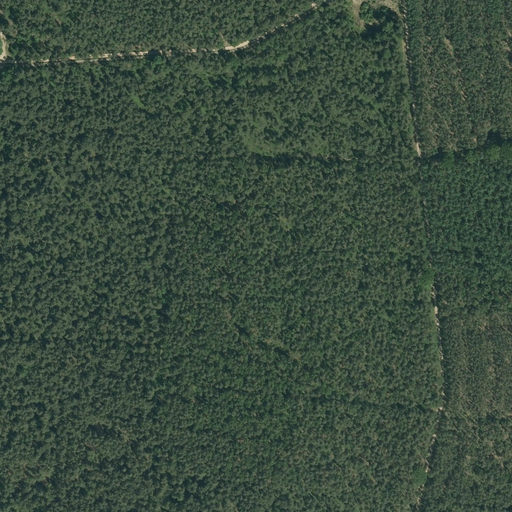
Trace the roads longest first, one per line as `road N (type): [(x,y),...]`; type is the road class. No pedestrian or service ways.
road 1 (track): [(402,0),(443,391),(417,511)]
road 2 (track): [(4,61),(227,48),(320,0)]
